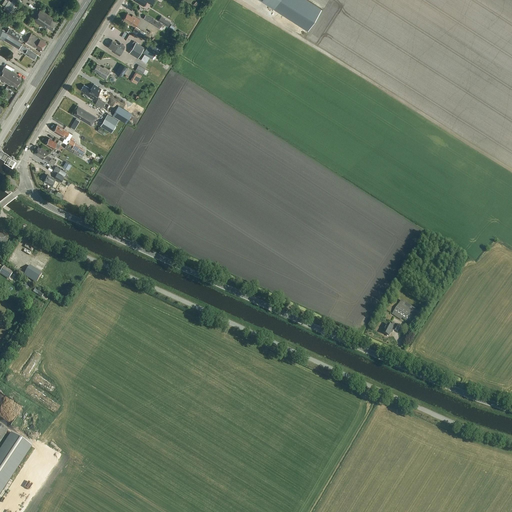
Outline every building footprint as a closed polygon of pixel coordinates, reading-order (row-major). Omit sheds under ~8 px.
[(7,4),(5,8),(13,13),(18,4),(20,0),(12,0),(9,5),(7,4)] [(261,0),(274,8),(279,0),(261,0)] [(309,0),(279,0),(274,8),(308,30),(322,8),(309,0)] [(52,31),(57,22),(52,19),(53,18),(40,10),(33,21),(46,29),(47,27),(52,31)] [(131,16),(127,13),(123,20),(135,27),(140,19),(132,15),(131,16)] [(162,30),(164,26),(146,14),(143,18),(162,30)] [(153,31),(154,29),(140,22),(139,24),(153,31)] [(147,40),(150,34),(140,29),(137,34),(147,40)] [(40,39),(31,33),(26,42),(35,48),(36,46),(42,50),(47,43),(40,39)] [(24,53),(27,48),(8,35),(5,39),(7,40),(6,41),(24,53)] [(110,43),(122,51),(125,46),(120,43),(119,45),(112,40),(110,43)] [(132,47),(141,53),(144,47),(135,42),(132,47)] [(119,56),(122,51),(110,43),(108,47),(115,52),(114,53),(119,56)] [(142,53),(152,59),(157,51),(147,45),(142,53)] [(138,58),(141,53),(132,47),(129,53),(138,58)] [(34,59),(37,54),(28,48),(24,53),(34,59)] [(103,67),(97,64),(93,70),(99,73),(98,75),(106,79),(111,71),(104,66),(103,67)] [(17,87),(22,79),(17,76),(18,75),(4,66),(0,72),(0,78),(11,86),(12,84),(17,87)] [(115,71),(122,76),(126,70),(119,66),(115,71)] [(98,93),(101,89),(94,84),(90,89),(84,85),(80,90),(84,92),(83,93),(94,100),(99,93),(98,93)] [(112,114),(116,109),(98,98),(95,103),(112,114)] [(91,126),(96,117),(78,106),(73,115),(91,126)] [(112,132),(116,125),(105,118),(100,125),(112,132)] [(68,136),(70,134),(69,133),(69,132),(57,125),(53,131),(59,135),(59,136),(60,136),(61,136),(65,139),(67,136),(68,136)] [(48,129),(45,133),(58,142),(61,137),(48,129)] [(58,148),(60,145),(57,143),(49,138),(47,141),(46,142),(45,143),(46,143),(45,144),(50,147),(50,148),(51,149),(52,149),(53,149),(55,146),(58,148)] [(41,148),(38,147),(34,154),(38,157),(48,163),(48,162),(49,163),(53,165),(56,160),(52,158),(48,155),(50,153),(41,147),(41,148)] [(6,165),(9,167),(15,158),(12,156),(11,156),(6,164),(6,165)] [(64,176),(67,172),(56,166),(53,170),(64,176)] [(56,173),(54,177),(56,179),(61,182),(63,178),(63,177),(56,173)] [(51,186),(55,180),(47,175),(43,181),(51,186)] [(0,244),(3,247),(8,239),(5,237),(0,234),(0,244)] [(22,257),(24,255),(16,248),(15,250),(22,257)] [(44,279),(46,275),(30,266),(23,276),(30,280),(31,278),(37,282),(40,277),(44,279)] [(22,276),(24,274),(15,268),(14,271),(22,276)] [(410,323),(416,315),(413,313),(416,309),(402,300),(392,314),(401,320),(402,318),(410,323)] [(388,324),(385,329),(384,330),(383,331),(383,332),(383,333),(386,335),(387,336),(389,336),(391,332),(393,333),(394,330),(397,332),(400,326),(393,323),(391,326),(388,324)] [(0,442),(8,431),(0,425),(0,442)] [(11,432),(0,448),(0,494),(32,446),(11,432)]
